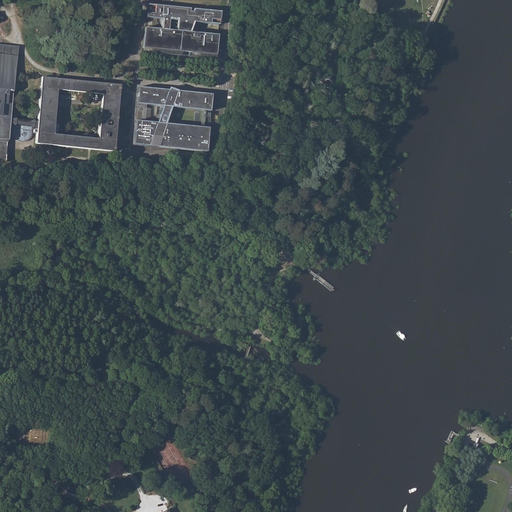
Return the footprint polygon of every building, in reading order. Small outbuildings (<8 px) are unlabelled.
[(147,4),(145,18),(165,20),(164,30),(144,28),(142,48),(181,52),(183,52),(184,53),(184,54),(185,54),(186,54),(187,53),(190,53),(215,56),(215,55),(217,35),(193,33),(197,24),(218,25),(220,12),(147,4)] [(113,152),(119,85),(42,77),(37,121),(9,119),(13,84),(18,50),(0,48),(0,163),(5,162),(6,140),(7,140),(9,124),(13,125),(13,132),(13,133),(13,134),(13,135),(14,136),(15,138),(16,139),(17,140),(18,140),(20,141),(21,141),(23,141),(24,141),(25,140),(26,140),(27,139),(28,138),(29,137),(29,136),(30,136),(30,135),(30,134),(31,130),(32,130),(33,127),(36,127),(35,143),(51,145),(113,152)] [(181,52),(142,48),(142,52),(215,60),(215,56),(190,53),(187,53),(186,54),(185,54),(184,54),(184,53),(183,52),(181,52)] [(151,136),(160,137),(156,147),(205,152),(208,128),(165,124),(171,107),(209,111),(211,94),(177,91),(175,90),(169,88),(168,90),(138,87),(137,104),(162,106),(159,115),(158,115),(158,116),(157,118),(158,118),(156,123),(135,120),(132,145),(148,146),(151,136)] [(68,489),(79,492),(81,484),(65,481),(64,486),(68,487),(68,489)]
